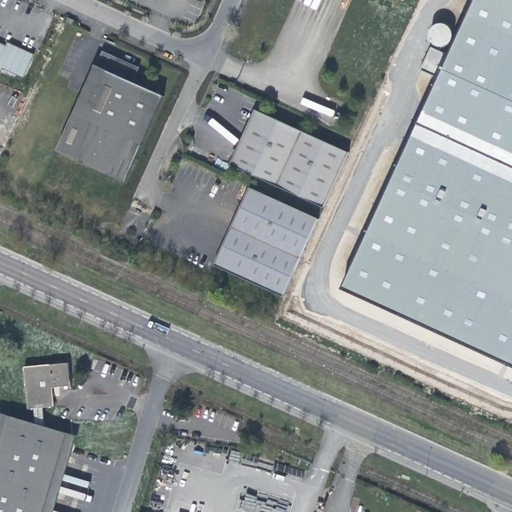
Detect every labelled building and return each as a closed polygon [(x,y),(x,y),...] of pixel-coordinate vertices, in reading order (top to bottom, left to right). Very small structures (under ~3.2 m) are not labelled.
[(511,0),(472,0),(340,288),(511,366),(511,0)] [(0,62),(27,75),(37,53),(12,42),(5,39),(4,42),(0,40),(0,62)] [(98,63),(135,79),(141,67),(121,57),(104,50),(98,63)] [(98,63),(58,149),(125,180),(165,94),(135,79),(98,63)] [(326,207),(351,151),(257,109),(245,135),(232,165),(326,207)] [(320,219),(251,188),(236,222),(216,267),(285,298),(320,219)] [(24,411),(32,410),(39,410),(50,408),(48,389),(67,387),(64,364),(20,369),(24,411)] [(0,511),(39,511),(63,437),(40,430),(33,428),(6,419),(0,440),(0,511)] [(50,511),(73,440),(63,437),(39,511),(50,511)]
